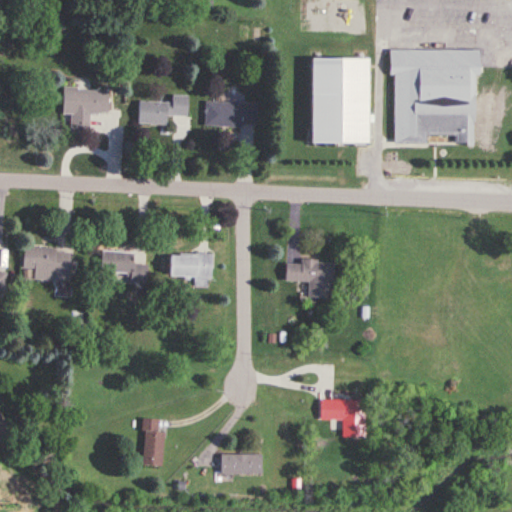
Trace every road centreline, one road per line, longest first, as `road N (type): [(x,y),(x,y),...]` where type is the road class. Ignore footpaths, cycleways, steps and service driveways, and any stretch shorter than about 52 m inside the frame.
road 1 (residential): [(511,201),(0,177)]
road 2 (residential): [(244,189),(244,384)]
